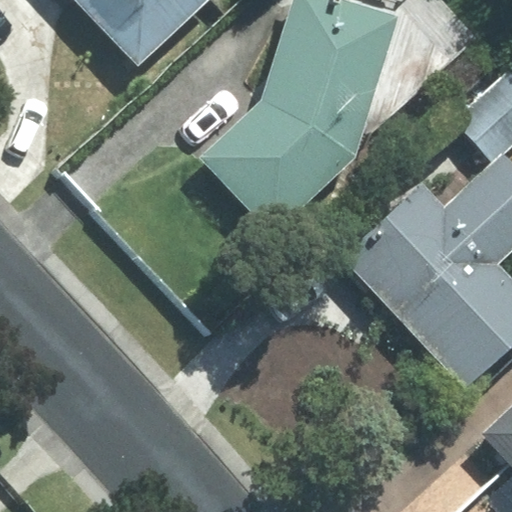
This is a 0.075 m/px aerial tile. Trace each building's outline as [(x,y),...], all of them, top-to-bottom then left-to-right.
[(206,0),(78,0),(139,63),(206,0)] [(203,159),(273,232),(355,154),(359,141),(472,36),(438,0),(413,0),(396,17),(340,0),(294,0),(264,101),(203,159)] [(455,120),(494,162),(502,155),(511,145),(511,67),(455,120)] [(423,186),(344,261),(466,390),(511,346),(511,279),(498,264),(511,250),(511,165),(502,155),(494,162),(445,209),(423,186)] [(511,511),(511,402),(479,433),(511,467),(511,476),(486,501),(496,511),(511,511)]
